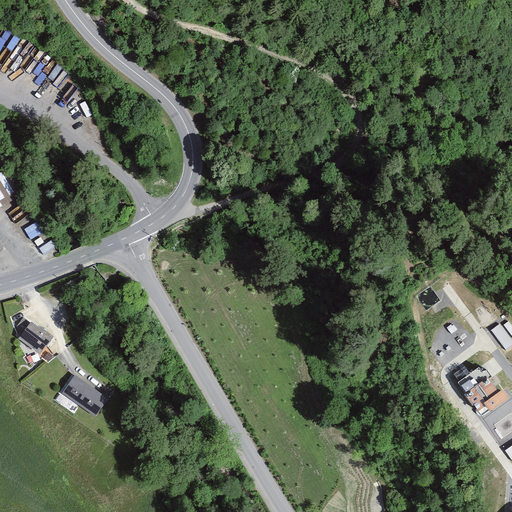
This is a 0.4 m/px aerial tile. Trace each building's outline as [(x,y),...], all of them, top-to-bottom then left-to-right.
[(7,172),(0,173),(0,207),(16,203),(7,172)] [(30,323),(16,342),(38,358),(53,338),(40,328),(39,330),(30,323)] [(511,340),(500,324),(491,331),(505,351),(511,345),(511,340)] [(477,365),(456,380),(481,418),(510,399),(504,390),(499,393),(490,380),(495,377),(489,369),(483,373),(477,365)] [(107,399),(74,378),(62,396),(95,418),(107,399)]
